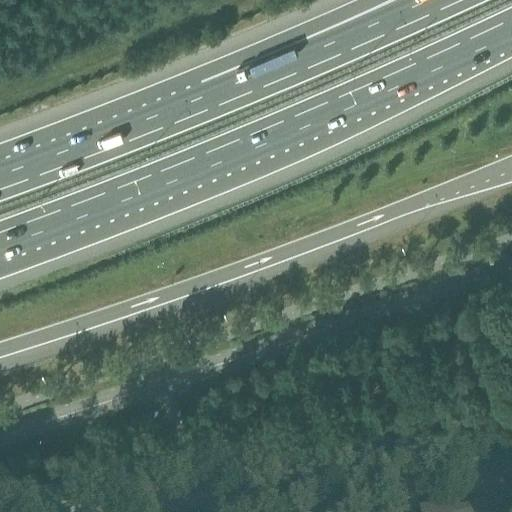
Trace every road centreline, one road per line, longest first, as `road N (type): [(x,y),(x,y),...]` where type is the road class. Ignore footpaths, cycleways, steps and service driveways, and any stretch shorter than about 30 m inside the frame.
road 1 (motorway): [(0,241),(205,162),(511,27)]
road 2 (motorway): [(0,349),(254,266),(511,162)]
road 3 (tertiary): [(0,438),(511,268)]
road 4 (motorway): [(378,31),(0,183)]
